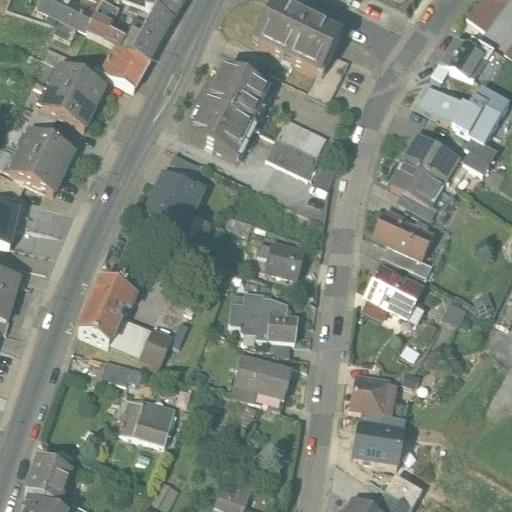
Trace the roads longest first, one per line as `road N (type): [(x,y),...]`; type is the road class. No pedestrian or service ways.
road 1 (secondary): [(0,486),(70,294),(211,0)]
road 2 (residential): [(304,511),(350,191),(366,133),(410,53)]
road 3 (residential): [(410,53),(299,0)]
